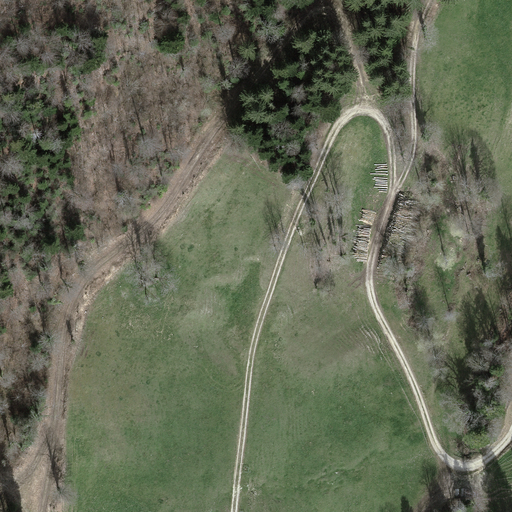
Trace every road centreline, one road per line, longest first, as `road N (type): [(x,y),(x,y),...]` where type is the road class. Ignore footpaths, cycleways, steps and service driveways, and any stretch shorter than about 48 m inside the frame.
road 1 (track): [(44,511),(70,322),(220,121),(306,15),(327,11),(352,40),(368,109)]
road 2 (track): [(427,0),(414,33),(413,146),(371,254),(372,308),(441,460),(465,469),(511,430)]
road 3 (track): [(368,109),(335,127),(271,286),(252,344),(234,511)]
